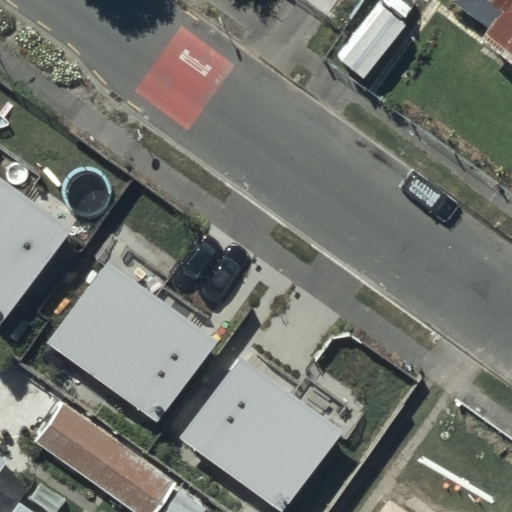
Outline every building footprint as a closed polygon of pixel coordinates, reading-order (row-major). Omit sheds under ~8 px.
[(511,0),(453,0),(490,23),(478,43),(511,64),(511,0)] [(365,5),(333,61),(370,83),(402,27),(365,5)] [(50,210),(0,275),(0,304),(19,317),(14,325),(39,343),(33,351),(60,369),(66,359),(137,406),(163,367),(173,374),(208,324),(134,274),(147,254),(89,215),(79,230),(50,210)] [(195,511),(203,501),(59,399),(29,442),(129,511),(195,511)] [(402,511),(382,498),(371,511),(402,511)]
